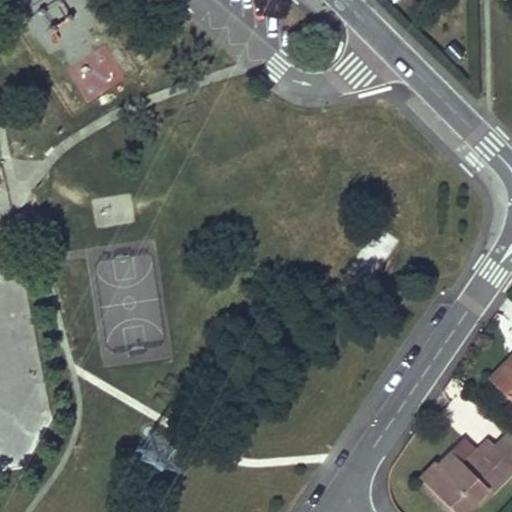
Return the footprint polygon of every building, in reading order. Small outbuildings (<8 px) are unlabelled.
[(58,0),(37,20),(53,36),(74,15),(59,0),(58,0)] [(68,61),(80,99),(123,87),(112,48),(68,61)] [(385,256),(397,240),(380,227),(368,243),(385,256)] [(511,354),(488,379),(493,384),(511,365),(511,354)] [(511,365),(493,384),(511,402),(511,365)] [(511,436),(509,433),(495,447),(511,463),(511,436)] [(464,439),(451,452),(463,464),(476,452),(464,439)] [(476,452),(480,456),(492,444),(488,440),(476,452)] [(451,452),(422,481),(453,511),(461,511),(472,501),(485,488),(490,492),(511,470),(511,463),(495,447),(492,444),(480,456),(476,452),(463,464),(451,452)] [(472,501),(477,505),(490,492),(485,488),(472,501)]
